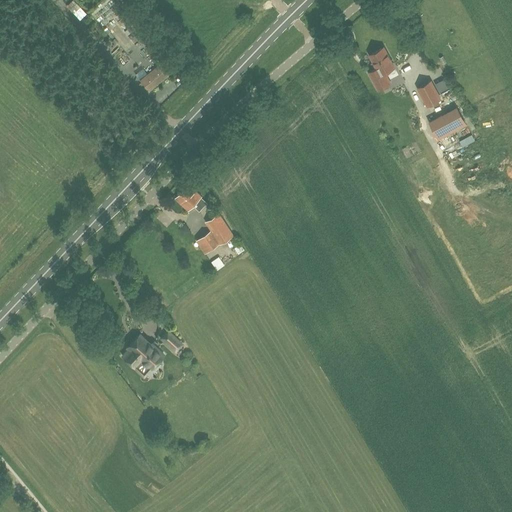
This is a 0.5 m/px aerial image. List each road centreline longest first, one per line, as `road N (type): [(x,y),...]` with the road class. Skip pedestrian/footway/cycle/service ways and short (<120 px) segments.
road 1 (unclassified): [(0,362),(186,165),(360,0)]
road 2 (secondary): [(0,315),(306,0)]
